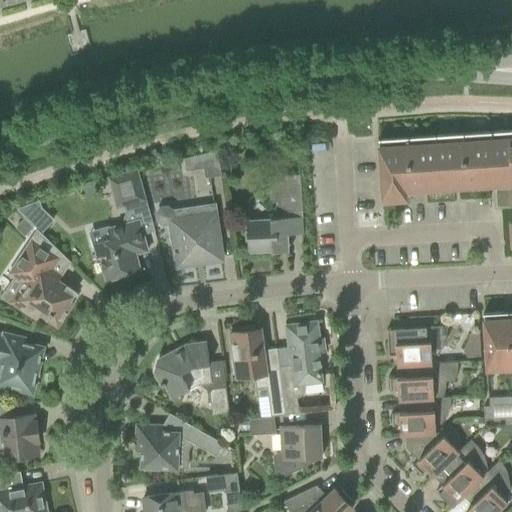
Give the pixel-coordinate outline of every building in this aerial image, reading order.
[(511,130),(489,132),(492,175),(511,173),(511,130)] [(476,176),(492,175),(489,132),(463,134),(466,183),(476,182),(476,176)] [(456,184),(466,183),(463,134),(435,135),(438,179),(455,178),(456,184)] [(420,180),(438,179),(435,135),(408,137),(411,187),(421,186),(420,180)] [(411,192),(411,187),(408,137),(378,139),(378,140),(379,140),(382,188),(382,193),(381,193),(381,194),(382,194),(382,200),(385,199),(385,200),(403,199),(403,198),(406,198),(405,193),(411,192)] [(221,175),(217,153),(217,150),(184,158),(186,171),(203,168),(205,178),(221,175)] [(128,205),(146,200),(137,169),(108,177),(114,200),(126,197),(128,205)] [(286,212),(302,211),(300,175),(268,176),(269,203),(276,203),(277,219),(244,221),(245,242),(247,242),(248,253),(278,252),(280,251),(281,251),(282,250),(282,249),(283,248),(283,247),(283,246),(288,246),(286,212)] [(17,209),(16,209),(29,221),(41,209),(40,208),(38,201),(39,201),(38,201),(17,209)] [(222,260),(219,241),(213,204),(174,210),(167,206),(160,207),(155,214),(157,223),(161,225),(167,225),(170,242),(172,241),(176,267),(222,260)] [(24,219),(15,228),(24,237),(33,228),(24,219)] [(135,254),(147,251),(139,220),(108,228),(111,239),(92,244),(96,260),(100,259),(105,279),(107,279),(111,281),(120,279),(122,275),(139,270),(135,254)] [(44,272),(58,250),(38,230),(9,273),(28,285),(18,300),(22,303),(19,308),(36,320),(40,315),(57,326),(73,302),(69,299),(74,292),(44,272)] [(487,369),(511,367),(511,311),(483,313),(483,315),(484,315),(487,369)] [(291,366),(279,368),(286,415),(299,413),(296,398),(300,397),(302,396),(304,393),(304,391),(305,387),(303,384),(310,383),(322,381),(318,352),(319,352),(317,340),(319,340),(316,321),(286,325),(288,345),(289,348),(291,366)] [(240,332),(230,333),(233,353),(237,380),(255,378),(257,389),(267,388),(269,405),(270,417),(275,416),(286,415),(279,368),(265,370),(263,351),(262,344),(260,329),(255,330),(254,326),(240,328),(240,332)] [(445,341),(447,336),(447,327),(388,330),(388,329),(386,329),(388,356),(389,356),(396,356),(396,365),(433,363),(433,355),(436,355),(439,352),(441,348),(443,345),(445,341)] [(3,331),(2,334),(0,333),(0,391),(5,393),(7,385),(31,391),(32,386),(34,385),(35,383),(36,382),(37,380),(38,378),(38,376),(38,374),(37,372),(36,370),(41,348),(24,339),(24,336),(3,331)] [(467,357),(480,356),(479,332),(470,333),(468,339),(463,351),(467,357)] [(211,383),(209,362),(206,342),(185,345),(158,360),(154,372),(162,386),(165,385),(172,399),(199,385),(211,383)] [(458,371),(458,366),(458,362),(433,363),(396,365),(396,366),(404,366),(405,378),(390,378),(389,378),(390,391),(391,391),(398,390),(398,400),(442,398),(445,393),(446,388),(446,385),(445,382),(453,381),(455,380),(456,375),(458,371)] [(213,416),(229,414),(226,388),(209,390),(213,416)] [(511,396),(489,397),(490,406),(484,406),(484,424),(511,423),(511,396)] [(451,398),(441,398),(442,398),(398,400),(398,401),(406,400),(407,412),(392,413),(391,413),(392,426),(393,426),(393,425),(400,425),(400,435),(442,433),(449,425),(449,424),(441,432),(435,432),(435,424),(442,423),(443,421),(450,406),(451,402),(451,398)] [(0,457),(6,456),(7,459),(17,458),(37,456),(35,441),(38,440),(36,423),(33,423),(32,415),(15,417),(14,417),(2,419),(2,416),(0,416),(0,457)] [(258,419),(250,420),(250,436),(276,434),(275,416),(270,417),(258,419)] [(162,431),(162,426),(136,425),(136,444),(141,445),(141,469),(145,469),(145,471),(159,471),(159,470),(177,470),(178,431),(162,431)] [(317,458),(321,458),(319,425),(280,427),(280,451),(273,455),(275,474),(283,477),(317,460),(317,458)] [(454,431),(452,427),(449,425),(442,433),(400,435),(405,435),(406,447),(418,460),(413,465),(413,464),(411,466),(421,475),(422,474),(421,474),(426,469),(433,476),(462,448),(460,443),(459,440),(454,431)] [(217,457),(224,444),(193,427),(186,439),(217,457)] [(457,501),(499,461),(499,460),(487,472),(486,464),(485,461),(483,455),(479,448),(477,446),(470,439),(462,448),(433,476),(434,477),(439,471),(448,480),(437,490),(436,491),(452,507),(458,502),(457,501)] [(504,466),(502,462),(499,461),(457,501),(458,502),(463,496),(472,505),(464,511),(496,511),(511,497),(511,485),(510,486),(510,481),(509,479),(509,477),(506,470),(504,466)] [(224,489),(225,493),(239,491),(237,472),(205,477),(207,491),(224,489)] [(40,483),(0,491),(0,490),(0,511),(42,511),(40,502),(44,501),(40,483)] [(322,495),(318,497),(313,487),(284,501),(289,511),(347,511),(352,507),(349,504),(352,501),(340,489),(337,492),(334,489),(325,498),(322,495)] [(183,511),(193,511),(190,491),(143,497),(144,511),(183,511)]
